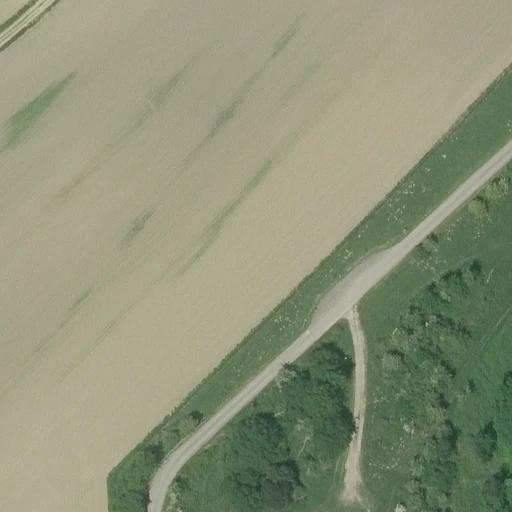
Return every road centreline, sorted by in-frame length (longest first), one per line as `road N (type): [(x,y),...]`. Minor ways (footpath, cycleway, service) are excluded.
road 1 (track): [(511,151),(202,438),(165,479),(153,511)]
road 2 (track): [(341,311),(359,380),(352,478)]
